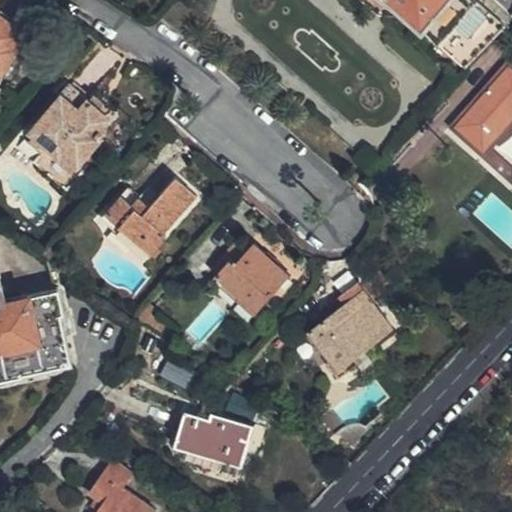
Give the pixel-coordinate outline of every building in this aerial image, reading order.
[(402,0),(472,60),(507,20),(482,0),(402,0)] [(21,28),(0,11),(0,62),(16,42),(13,39),(21,28)] [(511,64),(461,122),(489,148),(511,121),(511,64)] [(99,123),(109,110),(90,93),(69,76),(29,123),(74,160),(103,128),(99,123)] [(90,93),(109,110),(114,105),(95,88),(90,93)] [(29,123),(16,139),(68,183),(82,167),(74,160),(29,123)] [(166,222),(199,186),(179,168),(153,196),(131,178),(109,203),(154,244),(170,225),(166,222)] [(260,304),(292,268),(256,237),(253,239),(241,228),(229,242),(236,249),(220,266),(244,286),(241,288),(260,304)] [(53,236),(46,245),(54,251),(56,252),(62,242),(53,236)] [(229,242),(214,260),(220,266),(236,249),(229,242)] [(0,379),(7,378),(8,381),(14,383),(23,380),(29,377),(29,372),(74,361),(62,314),(69,311),(62,286),(9,298),(0,260),(0,379)] [(218,269),(241,288),(244,286),(220,266),(218,269)] [(386,266),(367,279),(369,282),(377,294),(386,288),(383,283),(394,276),(386,266)] [(338,304),(369,282),(367,279),(363,275),(333,296),(338,304)] [(338,304),(314,321),(335,350),(342,361),(354,353),(397,323),(377,294),(369,282),(338,304)] [(149,293),(137,308),(141,310),(175,335),(187,320),(149,293)] [(342,361),(335,350),(329,354),(340,372),(358,359),(354,353),(342,361)] [(188,405),(180,431),(193,435),(189,445),(243,462),(257,419),(215,406),(212,415),(200,412),(201,409),(188,405)] [(336,422),(346,437),(364,425),(354,415),(353,414),(352,414),(351,414),(350,414),(349,414),(348,414),(347,415),(346,415),(345,415),(344,416),(336,422)] [(193,435),(180,431),(177,441),(189,445),(193,435)] [(152,511),(155,509),(124,487),(134,473),(113,459),(88,491),(95,497),(90,503),(97,508),(94,511),(152,511)]
